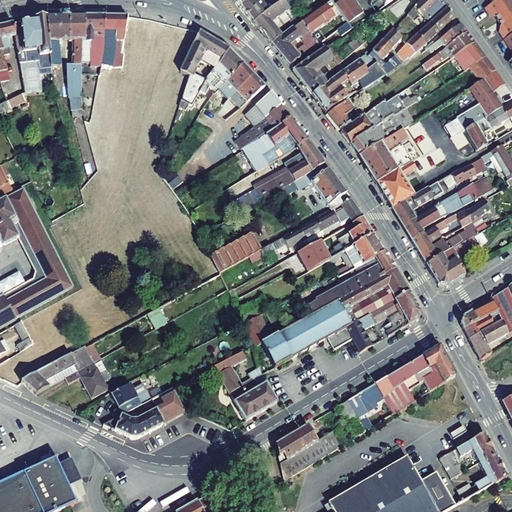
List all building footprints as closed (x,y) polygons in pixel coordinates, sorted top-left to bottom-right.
[(235,0),(234,2),(252,25),(285,0),(235,0)] [(295,5),(293,3),(297,0),(285,0),(252,25),(271,46),(300,24),(292,14),(298,9),(295,5)] [(352,0),(332,0),(331,1),(346,22),(351,30),(366,19),(352,0)] [(418,13),(427,22),(445,5),(439,0),(422,0),(407,15),(412,19),(418,13)] [(511,12),(511,0),(497,0),(483,9),(488,16),(492,14),(497,22),(511,12)] [(439,31),(454,18),(446,8),(431,22),(439,31)] [(306,19),(298,9),(292,14),(300,24),(301,23),(301,22),(306,19)] [(311,36),(326,24),(317,11),(306,19),(301,22),(301,23),(311,36)] [(498,32),(503,40),(511,34),(511,12),(497,22),(502,30),(498,32)] [(338,53),(332,45),(324,49),(292,72),(306,89),(324,76),(321,71),(333,62),(337,67),(344,61),(388,24),(380,14),(371,20),(374,25),(338,53)] [(69,17),(69,42),(72,42),(71,66),(66,66),(68,99),(69,99),(71,112),(81,111),(82,111),(81,77),(81,65),(81,42),(85,42),(84,17),(69,17)] [(104,17),(84,17),(85,42),(81,42),(81,65),(89,65),(89,70),(100,69),(100,67),(103,53),(104,17)] [(100,67),(112,69),(122,67),(123,55),(121,55),(128,17),(104,17),(103,53),(100,67)] [(15,37),(20,64),(38,63),(39,70),(52,69),(51,67),(46,18),(35,19),(35,22),(13,24),(15,37)] [(51,67),(61,66),(58,42),(62,42),(62,18),(46,18),(51,67)] [(145,20),(143,56),(157,56),(159,21),(145,20)] [(341,37),(351,30),(346,22),(336,30),(341,37)] [(425,45),(439,31),(431,22),(417,34),(425,45)] [(289,67),(318,46),(314,41),(311,36),(301,23),(300,24),(271,46),(289,67)] [(13,24),(0,26),(0,84),(8,82),(6,76),(8,75),(7,71),(8,71),(3,56),(10,54),(9,48),(10,48),(7,38),(15,37),(13,24)] [(443,45),(446,49),(467,33),(461,24),(444,37),(429,49),(427,50),(431,54),(443,45)] [(328,39),(334,35),(329,28),(323,32),(328,39)] [(382,41),(391,50),(401,39),(392,31),(382,41)] [(453,59),(454,59),(474,43),(467,33),(446,49),(422,66),(426,71),(438,62),(439,63),(443,61),(448,58),(451,56),(453,59)] [(201,59),(216,67),(228,51),(199,34),(198,36),(193,45),(180,73),(188,77),(180,101),(188,105),(191,107),(199,92),(207,78),(195,72),(201,59)] [(417,34),(406,44),(396,54),(397,55),(403,62),(408,57),(410,59),(425,45),(417,34)] [(427,47),(429,49),(444,37),(441,34),(427,47)] [(511,34),(503,40),(511,54),(511,34)] [(394,56),(386,64),(382,60),(391,50),(382,41),(369,56),(366,59),(376,64),(385,76),(401,65),(394,56)] [(406,44),(403,42),(394,51),(396,54),(406,44)] [(485,57),(474,43),(454,59),(463,73),(469,69),(485,57)] [(209,88),(215,93),(218,91),(220,88),(243,65),(228,51),(216,67),(207,78),(199,92),(205,96),(209,88)] [(366,53),(358,60),(358,61),(341,73),(348,83),(350,85),(367,73),(366,72),(376,64),(366,59),(369,56),(366,53)] [(479,83),(495,72),(485,57),(469,69),(479,83)] [(20,64),(25,94),(42,92),(40,76),(52,74),(52,69),(39,70),(38,63),(20,64)] [(364,90),(385,76),(376,64),(366,72),(367,73),(350,85),(348,83),(329,97),(323,88),(312,97),(325,115),(347,98),(356,94),(351,87),(356,84),(362,91),(364,90)] [(81,65),(81,77),(98,77),(100,69),(89,70),(89,65),(81,65)] [(220,88),(230,98),(254,76),(243,65),(220,88)] [(339,76),(330,83),(324,76),(306,89),(312,97),(323,88),(329,97),(348,83),(341,73),(338,69),(335,71),(339,76)] [(492,93),(505,85),(495,72),(479,83),(468,89),(486,118),(502,109),(492,93)] [(247,103),(264,88),(254,76),(230,98),(240,109),(247,103)] [(228,101),(230,98),(220,88),(218,91),(228,101)] [(0,115),(11,110),(26,103),(22,95),(7,103),(0,106),(0,115)] [(250,117),(256,126),(280,107),(271,95),(245,116),(247,119),(250,117)] [(408,98),(401,102),(397,96),(386,103),(384,101),(351,125),(349,123),(338,132),(349,146),(403,112),(405,110),(413,105),(409,100),(408,98)] [(413,105),(418,102),(415,97),(409,100),(413,105)] [(359,116),(364,113),(353,98),(348,100),(359,116)] [(338,132),(349,123),(347,120),(349,118),(346,115),(350,112),(355,119),(359,116),(348,100),(326,116),(338,132)] [(178,108),(185,111),(188,105),(180,101),(178,108)] [(483,133),(511,116),(511,102),(502,109),(486,118),(463,132),(476,153),(486,147),(483,141),(480,135),(483,133)] [(254,127),(234,143),(240,151),(241,151),(290,119),(280,107),(256,126),(254,127)] [(411,125),(414,123),(405,110),(403,112),(411,125)] [(349,146),(358,157),(408,127),(411,125),(403,112),(349,146)] [(247,119),(254,127),(256,126),(250,117),(247,119)] [(290,119),(241,151),(255,173),(296,149),(307,142),(290,119)] [(407,132),(409,130),(408,127),(358,157),(375,185),(412,162),(401,145),(409,140),(407,137),(410,136),(407,132)] [(324,165),(311,148),(307,142),(296,149),(300,155),(283,164),(285,168),(252,186),(255,191),(261,201),(274,194),(290,185),(311,174),(324,165)] [(450,165),(464,158),(456,143),(442,150),(450,165)] [(506,183),(509,188),(511,186),(511,164),(501,146),(480,159),(481,160),(480,160),(483,165),(489,162),(489,160),(493,157),(502,172),(508,182),(506,183)] [(489,160),(498,175),(502,172),(493,157),(489,160)] [(485,170),(483,165),(480,160),(460,171),(459,170),(451,175),(455,183),(456,185),(465,181),(465,182),(485,170)] [(408,200),(413,197),(402,179),(417,170),(412,162),(375,185),(391,210),(408,200)] [(311,174),(290,185),(292,189),(295,187),(298,192),(311,185),(331,213),(332,212),(351,201),(324,165),(311,174)] [(85,168),(89,181),(97,172),(96,169),(95,166),(85,168)] [(0,195),(1,197),(12,192),(0,169),(0,195)] [(445,178),(450,186),(455,183),(451,175),(445,178)] [(173,190),(183,183),(178,177),(168,184),(173,190)] [(433,209),(418,218),(402,228),(410,241),(422,234),(420,231),(447,216),(453,212),(493,190),(486,177),(472,185),(433,208),(433,209)] [(283,199),(294,193),(292,189),(290,185),(274,194),(276,197),(281,195),(283,199)] [(415,209),(415,210),(433,199),(427,188),(413,197),(408,200),(414,210),(415,209)] [(0,245),(1,248),(17,239),(35,273),(32,280),(20,286),(32,310),(73,288),(23,191),(0,202),(0,245)] [(239,214),(261,201),(255,191),(232,204),(239,214)] [(79,219),(90,240),(141,212),(131,194),(108,207),(100,193),(81,203),(87,215),(79,219)] [(401,226),(414,218),(412,214),(410,212),(414,210),(408,200),(391,210),(401,226)] [(478,236),(494,227),(492,223),(486,228),(480,218),(490,211),(484,200),(466,213),(471,223),(478,236)] [(360,216),(361,215),(351,201),(332,212),(339,224),(348,219),(350,221),(351,223),(352,224),(362,219),(361,217),(360,216)] [(455,216),(462,229),(463,228),(471,223),(466,213),(464,211),(455,216)] [(331,213),(316,221),(324,235),(340,226),(339,224),(332,212),(331,213)] [(416,215),(415,213),(412,214),(414,218),(401,226),(402,228),(418,218),(416,215)] [(334,249),(335,251),(338,256),(340,255),(372,236),(362,219),(352,224),(351,225),(355,231),(337,240),(340,244),(336,246),(337,247),(334,249)] [(299,230),(307,244),(324,235),(316,221),(299,230)] [(418,254),(430,247),(429,245),(441,238),(438,234),(447,228),(444,222),(422,234),(410,241),(418,254)] [(418,254),(425,266),(473,239),(478,236),(471,223),(463,228),(465,232),(445,245),(442,241),(431,248),(430,247),(418,254)] [(273,253),(278,261),(284,257),(283,256),(280,258),(276,251),(286,246),(291,254),(293,253),(293,252),(307,244),(299,230),(270,247),(273,253)] [(262,251),(252,233),(210,256),(213,262),(219,274),(250,257),(257,254),(259,253),(262,251)] [(340,255),(346,267),(335,273),(338,278),(354,270),(384,254),(372,236),(340,255)] [(454,260),(460,258),(479,247),(473,239),(425,266),(437,286),(447,288),(464,277),(454,260)] [(328,249),(323,240),(320,242),(324,251),(328,249)] [(307,274),(329,260),(327,255),(324,251),(320,242),(296,255),(299,259),(307,274)] [(262,251),(259,253),(262,259),(273,253),(270,247),(262,251)] [(338,256),(335,251),(327,255),(329,260),(338,256)] [(354,270),(358,276),(315,300),(316,302),(307,307),(312,316),(337,302),(394,271),(384,254),(354,270)] [(298,261),(299,259),(296,255),(275,267),(278,271),(282,269),(282,270),(298,261)] [(408,294),(409,293),(396,270),(394,271),(337,302),(350,325),(367,316),(408,294)] [(209,281),(217,297),(228,291),(220,276),(209,281)] [(32,310),(20,286),(0,297),(0,329),(16,320),(32,310)] [(501,323),(507,335),(511,332),(511,297),(508,288),(490,300),(492,302),(462,318),(460,324),(461,326),(469,340),(501,323)] [(233,302),(238,299),(233,290),(228,293),(233,302)] [(385,332),(388,337),(418,320),(419,314),(408,294),(367,316),(373,326),(386,319),(391,329),(385,332)] [(270,311),(262,297),(237,311),(244,325),(261,316),(270,311)] [(326,340),(333,352),(352,341),(345,329),(350,325),(337,302),(312,316),(272,338),(261,316),(244,325),(255,347),(255,348),(261,345),(274,369),(326,340)] [(155,330),(167,324),(159,309),(147,315),(155,330)] [(359,354),(371,347),(363,332),(373,326),(367,316),(350,325),(345,329),(352,341),(359,354)] [(16,346),(20,353),(33,346),(20,323),(14,326),(23,342),(16,346)] [(469,340),(480,362),(491,355),(487,346),(506,336),(507,335),(501,323),(469,340)] [(0,356),(5,354),(4,353),(8,351),(8,350),(3,341),(0,342),(0,356)] [(422,386),(428,396),(454,381),(439,346),(422,357),(428,368),(392,389),(386,379),(386,378),(374,386),(383,400),(393,416),(408,406),(402,396),(410,393),(422,386)] [(35,395),(48,388),(43,383),(73,367),(76,373),(93,364),(85,348),(21,383),(22,384),(35,395)] [(213,368),(245,423),(276,404),(262,379),(260,369),(248,375),(251,381),(242,386),(231,369),(246,361),(242,353),(213,368)] [(428,368),(422,357),(386,379),(392,389),(428,368)] [(76,373),(64,380),(67,386),(80,379),(91,400),(109,390),(104,382),(99,373),(105,370),(101,363),(95,366),(94,363),(93,364),(76,373)] [(0,378),(10,374),(6,364),(0,365),(0,378)] [(43,383),(48,388),(64,380),(76,373),(73,367),(43,383)] [(110,379),(105,370),(99,373),(104,382),(110,379)] [(110,396),(121,416),(134,410),(151,400),(143,384),(133,390),(130,385),(110,396)] [(376,404),(383,400),(374,386),(346,403),(357,419),(377,407),(376,404)] [(138,439),(184,414),(172,390),(151,400),(134,410),(139,419),(136,420),(131,421),(121,416),(102,426),(130,439),(138,439)] [(408,406),(416,403),(410,393),(402,396),(408,406)] [(345,425),(355,440),(365,433),(359,423),(357,419),(346,403),(336,409),(345,425)] [(367,419),(359,423),(365,433),(373,429),(367,419)] [(279,465),(317,442),(315,439),(308,426),(275,446),(279,465)] [(338,429),(331,434),(340,448),(347,444),(338,429)] [(317,442),(279,465),(283,483),(339,449),(330,434),(317,442)] [(479,465),(495,456),(484,434),(455,451),(460,458),(472,451),(479,465)] [(42,465),(54,460),(52,454),(39,459),(42,465)] [(439,460),(451,480),(460,474),(452,459),(449,454),(439,460)] [(479,465),(486,479),(474,486),(479,494),(491,486),(507,478),(495,456),(479,465)] [(446,511),(455,507),(435,474),(420,482),(418,479),(406,458),(362,484),(328,504),(332,511),(446,511)] [(0,511),(11,511),(67,487),(66,485),(74,482),(66,464),(58,468),(56,463),(55,461),(57,459),(54,460),(42,465),(40,466),(39,464),(34,467),(35,469),(0,484),(0,511)] [(466,500),(474,496),(470,488),(469,485),(457,492),(463,502),(466,500)] [(470,488),(474,496),(479,494),(474,486),(470,488)] [(67,487),(11,511),(58,511),(74,505),(77,503),(77,502),(75,503),(67,487)] [(211,511),(204,500),(204,499),(196,503),(193,504),(179,511),(211,511)]
